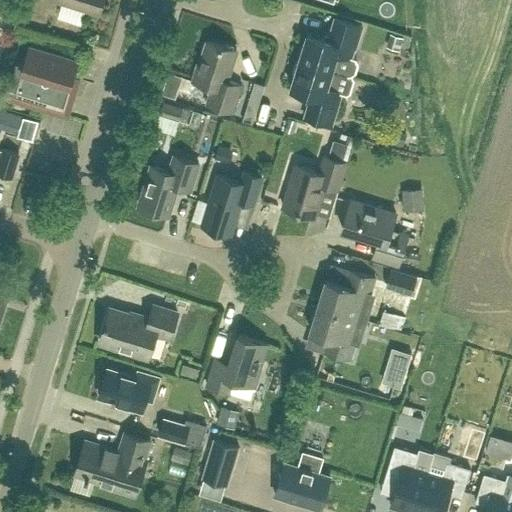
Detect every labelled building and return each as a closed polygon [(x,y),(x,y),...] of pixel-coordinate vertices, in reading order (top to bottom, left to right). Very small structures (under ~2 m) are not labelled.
[(58,0),(99,12),(102,0),(58,0)] [(299,59),(331,69),(353,76),(357,74),(360,63),(358,59),(352,57),(362,25),(335,16),(330,34),(325,33),(324,37),(308,33),(299,59)] [(402,36),(389,32),(385,44),(399,48),(402,36)] [(226,79),(236,48),(208,39),(202,56),(201,56),(193,79),(213,85),(207,103),(231,110),(240,83),(226,79)] [(73,74),(78,60),(30,45),(24,64),(16,62),(5,97),(45,108),(68,116),(80,76),(79,75),(73,74)] [(353,76),(331,69),(299,59),(291,86),(305,90),(304,93),(306,96),(310,97),(305,116),(331,124),(342,90),(348,92),(352,91),(355,80),(353,76)] [(175,96),(182,75),(170,71),(168,70),(161,92),(164,92),(175,96)] [(249,100),(259,103),(265,83),(255,80),(249,100)] [(178,119),(182,106),(163,100),(164,98),(155,95),(148,119),(156,121),(159,113),(178,119)] [(2,109),(0,118),(0,124),(17,129),(21,115),(2,109)] [(370,136),(402,145),(406,132),(374,123),(370,136)] [(342,159),(347,142),(333,138),(328,155),(325,154),(320,171),(296,163),(283,205),(315,215),(324,184),(338,188),(346,161),(342,159)] [(230,147),(218,144),(215,157),(226,160),(230,147)] [(0,173),(15,177),(21,151),(2,146),(0,156),(0,173)] [(191,188),(199,162),(174,154),(169,169),(152,164),(139,204),(168,213),(177,184),(191,188)] [(254,201),(262,175),(243,169),(239,180),(218,173),(202,224),(211,226),(231,232),(242,198),(254,201)] [(402,188),(404,209),(424,207),(422,186),(402,188)] [(398,264),(408,233),(391,228),(396,211),(351,198),(342,227),(378,238),(373,256),(398,264)] [(411,293),(417,274),(390,266),(385,285),(411,293)] [(318,303),(353,314),(358,296),(368,299),(375,276),(351,268),(346,284),(326,278),(318,303)] [(170,336),(178,311),(153,303),(149,316),(139,313),(138,315),(110,306),(105,323),(106,324),(101,341),(148,356),(156,331),(170,336)] [(347,331),(353,314),(318,303),(310,329),(330,335),(325,350),(350,358),(357,335),(347,331)] [(378,322),(395,327),(400,328),(404,315),(382,309),(378,322)] [(254,384),(267,342),(238,333),(229,361),(215,357),(207,384),(230,391),(250,397),(254,384)] [(137,375),(108,366),(99,395),(124,402),(123,404),(142,410),(146,397),(152,399),(159,376),(138,369),(137,375)] [(401,386),(404,374),(387,369),(384,380),(401,386)] [(409,436),(420,399),(406,395),(395,431),(409,436)] [(221,406),(217,423),(234,427),(239,411),(221,406)] [(369,429),(385,434),(392,411),(376,406),(369,429)] [(207,424),(203,423),(186,418),(184,423),(164,417),(159,433),(184,440),(196,444),(201,446),(207,424)] [(144,457),(150,438),(125,430),(120,450),(85,439),(75,471),(111,482),(110,485),(135,493),(146,458),(144,457)] [(511,441),(490,435),(486,448),(509,455),(511,443),(511,441)] [(227,483),(238,445),(214,437),(202,475),(227,483)] [(394,444),(385,472),(399,476),(390,505),(404,509),(405,507),(416,510),(429,466),(434,451),(419,447),(417,451),(394,444)] [(462,456),(476,460),(479,449),(466,445),(462,456)] [(318,470),(322,456),(303,450),(299,465),(284,460),(275,493),(291,498),(292,496),(300,498),(300,500),(320,507),(330,474),(318,470)] [(429,466),(416,510),(421,511),(443,511),(449,492),(461,496),(470,467),(449,460),(451,455),(434,450),(434,451),(429,466)] [(484,471),(475,500),(487,503),(484,511),(510,511),(511,511),(511,473),(508,472),(506,478),(484,471)]
